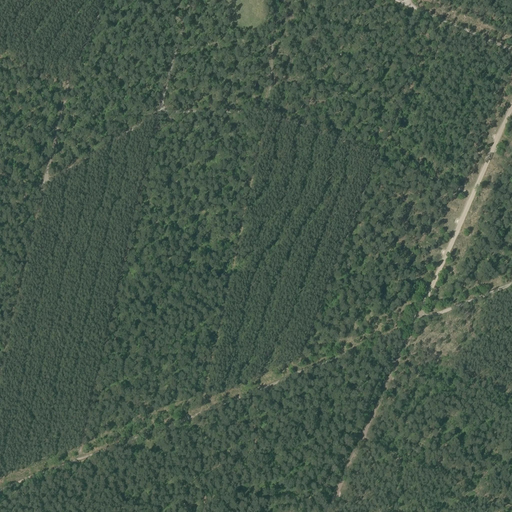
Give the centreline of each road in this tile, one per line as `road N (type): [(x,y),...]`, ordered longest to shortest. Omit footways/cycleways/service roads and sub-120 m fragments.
road 1 (track): [(274,0),(267,113),(200,411)]
road 2 (track): [(154,111),(76,461)]
road 3 (track): [(0,492),(298,371)]
road 4 (track): [(415,323),(511,106)]
road 5 (track): [(377,155),(267,113),(154,111)]
road 6 (track): [(377,155),(298,371)]
road 7 (track): [(328,511),(415,323)]
road 8 (track): [(104,0),(64,83),(42,187)]
road 9 (track): [(42,187),(0,369)]
road 10 (track): [(443,20),(377,155)]
road 11 (track): [(154,111),(42,187)]
road 12 (track): [(298,371),(415,323)]
road 13 (track): [(397,0),(511,51)]
